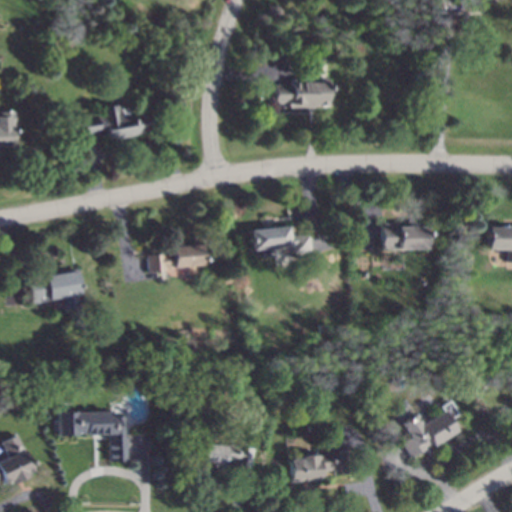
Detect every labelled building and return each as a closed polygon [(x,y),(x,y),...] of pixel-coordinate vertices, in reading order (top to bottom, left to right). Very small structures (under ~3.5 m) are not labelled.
[(326,106),(326,80),(288,80),(288,84),(272,84),(272,105),(326,106)] [(78,116),(81,135),(103,132),(105,139),(146,132),(142,113),(123,116),(121,103),(97,107),(98,112),(78,116)] [(10,110),(0,110),(0,145),(11,145),(10,110)] [(423,248),(423,224),(377,225),(378,248),(423,248)] [(247,228),(248,249),(260,248),(261,256),(273,255),(273,260),(308,258),(306,234),(286,235),(285,225),(247,228)] [(511,225),(484,225),(484,249),(502,249),(502,261),(511,261),(511,225)] [(144,269),(200,266),(199,246),(143,249),(144,269)] [(40,275),(41,279),(26,282),(29,303),(60,297),(62,307),(80,304),(75,269),(40,275)] [(453,431),(446,418),(454,413),(446,400),(438,404),(441,410),(418,423),(413,414),(398,422),(406,437),(398,441),(407,457),(453,431)] [(54,412),(55,434),(106,433),(106,461),(123,460),(122,415),(110,416),(110,410),(54,412)] [(0,459),(0,483),(30,471),(15,434),(0,439),(0,444),(5,457),(0,459)] [(222,467),(222,462),(248,466),(250,448),(200,441),(197,464),(222,467)] [(287,481),(319,479),(318,470),(331,469),(332,474),(344,474),(343,452),(286,455),(287,481)]
